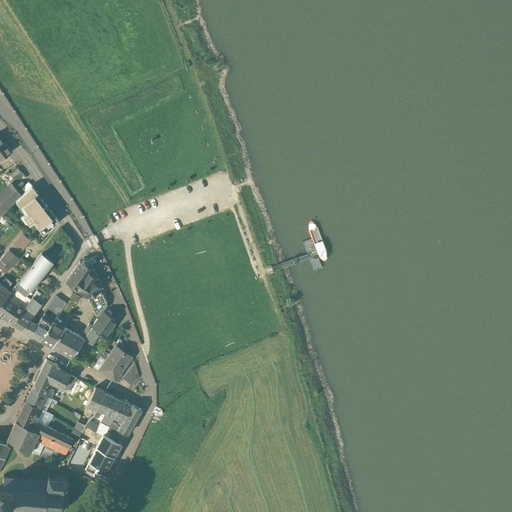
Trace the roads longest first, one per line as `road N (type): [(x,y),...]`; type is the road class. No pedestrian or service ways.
road 1 (residential): [(81,248),(0,127)]
road 2 (residential): [(150,403),(39,348)]
